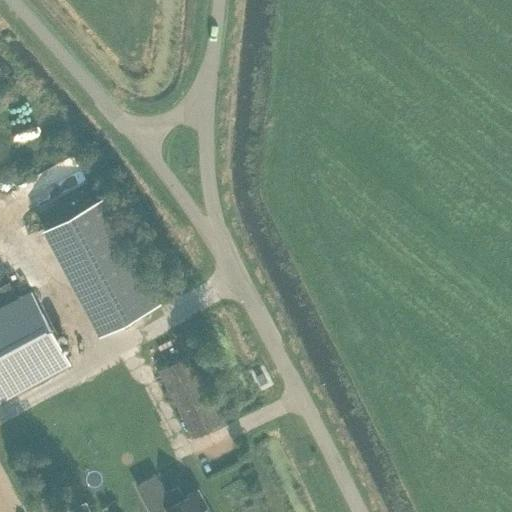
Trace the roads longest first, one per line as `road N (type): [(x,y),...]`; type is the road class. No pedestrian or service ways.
road 1 (unclassified): [(357,511),(249,288),(215,238)]
road 2 (unclassified): [(148,141),(100,103),(7,0)]
road 3 (unclassified): [(215,238),(214,100)]
